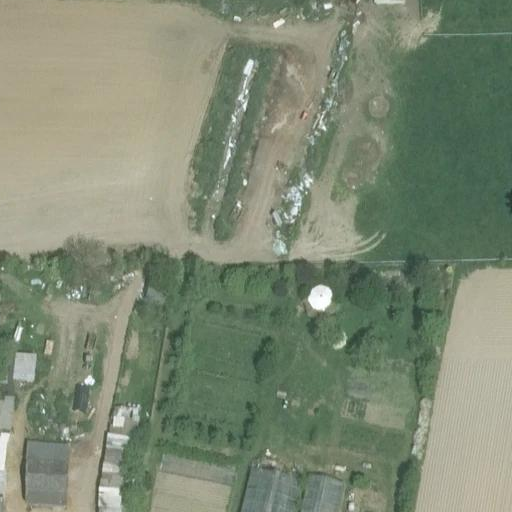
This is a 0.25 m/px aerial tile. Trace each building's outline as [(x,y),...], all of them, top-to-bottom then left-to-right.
[(32,383),(35,356),(14,354),(12,382),(32,383)] [(110,408),(109,434),(137,435),(138,409),(110,408)] [(103,482),(125,482),(127,436),(105,435),(103,482)] [(68,451),(27,448),(24,506),(66,509),(68,451)] [(249,472),(240,511),(294,511),(301,484),(249,472)] [(308,478),(299,511),(338,511),(345,486),(308,478)]
